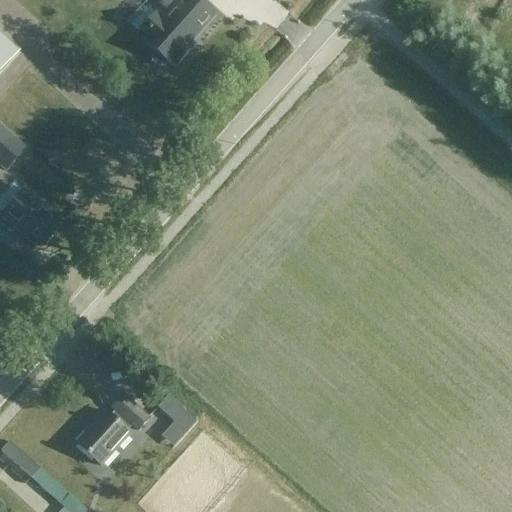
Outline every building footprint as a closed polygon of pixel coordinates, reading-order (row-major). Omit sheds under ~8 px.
[(216,16),(198,0),(185,0),(163,26),(154,18),(153,18),(141,7),(126,24),(147,43),(146,44),(156,53),(153,56),(154,62),(158,67),(165,66),(168,63),(171,66),(172,65),(176,68),(190,52),(186,49),(190,44),(194,47),(195,46),(191,43),(216,16)] [(0,74),(19,53),(0,35),(0,74)] [(25,151),(0,128),(0,165),(6,171),(25,151)] [(43,206),(25,190),(1,217),(3,219),(1,222),(1,225),(9,232),(13,232),(15,230),(26,239),(26,240),(26,241),(27,240),(34,246),(38,241),(44,247),(60,229),(39,210),(43,206)] [(140,430),(149,420),(123,396),(113,408),(116,410),(111,417),(104,411),(92,425),(94,426),(77,444),(102,467),(131,435),(127,431),(133,425),(140,430)] [(148,421),(163,434),(174,421),(160,408),(148,421)] [(169,448),(186,430),(176,422),(160,439),(169,448)] [(85,511),(87,510),(40,468),(31,478),(40,486),(40,487),(47,494),(48,493),(64,507),(59,511),(85,511)]
